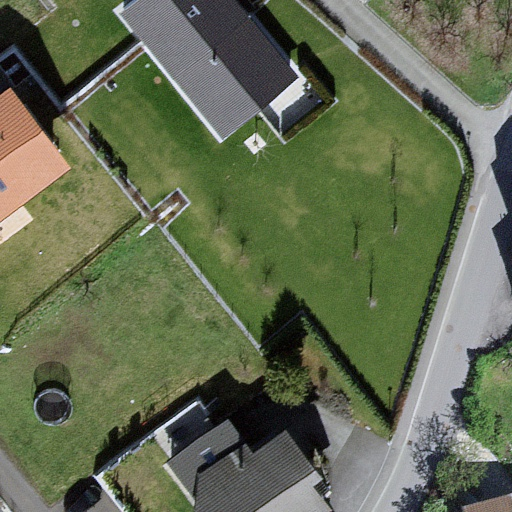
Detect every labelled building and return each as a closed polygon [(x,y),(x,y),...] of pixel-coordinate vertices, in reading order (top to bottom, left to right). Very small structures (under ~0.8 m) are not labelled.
[(219,0),(105,0),(99,5),(209,134),(281,73),(219,0)] [(0,208),(70,153),(6,72),(0,77),(0,208)] [(511,197),(503,200),(511,231),(511,197)] [(224,412),(167,454),(210,511),(306,511),(326,497),(308,472),(321,462),(282,409),(244,437),(224,412)] [(511,511),(511,500),(464,511),(511,511)]
